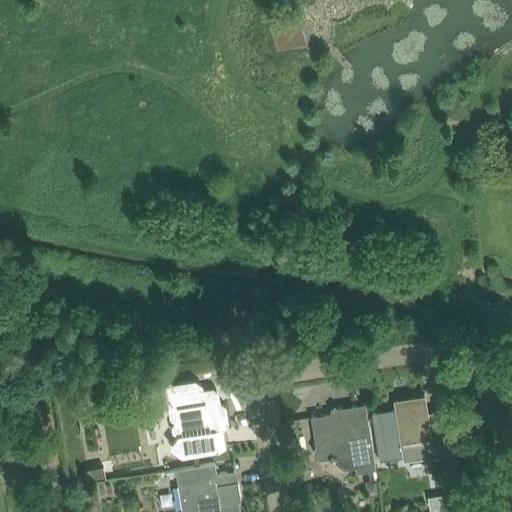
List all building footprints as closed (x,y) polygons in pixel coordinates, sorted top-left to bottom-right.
[(282,48),(306,42),(301,20),(277,26),(282,48)] [(204,392),(202,385),(195,379),(155,386),(143,387),(146,408),(174,405),(176,419),(171,426),(172,431),(177,435),(170,444),(171,447),(181,454),(227,447),(224,428),(229,421),(226,405),(220,401),(216,402),(216,399),(206,392),(204,392)] [(404,460),(433,455),(446,453),(443,429),(431,431),(425,394),(393,398),(395,408),(372,412),(379,459),(403,456),(404,460)] [(365,403),(354,405),(338,407),(339,411),(311,416),(316,446),(312,451),(317,454),(318,459),(329,457),(333,460),(336,456),(353,454),(356,472),(376,468),(369,425),(365,403)] [(217,473),(215,462),(175,468),(182,511),(240,511),(239,500),(241,500),(238,480),(229,482),(228,471),(217,473)] [(103,464),(88,467),(90,478),(105,476),(103,464)] [(370,493),(378,492),(377,480),(368,482),(370,493)] [(456,494),(446,496),(448,507),(457,505),(458,505),(456,497),(456,494)]
